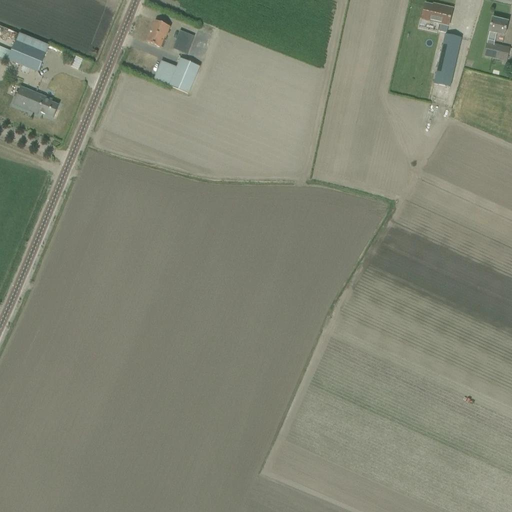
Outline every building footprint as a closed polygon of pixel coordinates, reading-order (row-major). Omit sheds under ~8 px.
[(447,26),(448,27),(452,10),(439,7),(439,8),(425,5),(422,21),(438,25),(437,30),(446,32),(447,26)] [(506,63),(510,49),(494,45),(496,35),(504,37),(505,33),(507,23),(492,19),(490,29),(489,33),(483,57),(506,63)] [(169,28),(164,26),(155,22),(146,43),(156,47),(160,49),(169,28)] [(194,37),(180,32),(173,49),(187,54),(194,37)] [(199,51),(197,58),(207,61),(214,36),(200,32),(195,50),(199,51)] [(445,36),(434,85),(449,88),(460,40),(445,36)] [(45,55),(36,51),(16,43),(8,61),(37,73),(45,55)] [(169,86),(188,95),(200,68),(180,60),(169,86)] [(33,101),(36,94),(21,88),(14,106),(28,112),(31,113),(34,106),(33,105),(34,101),(33,101)] [(52,101),(36,94),(33,101),(34,101),(33,105),(34,106),(31,113),(37,115),(38,113),(53,119),(58,107),(51,104),(52,101)]
